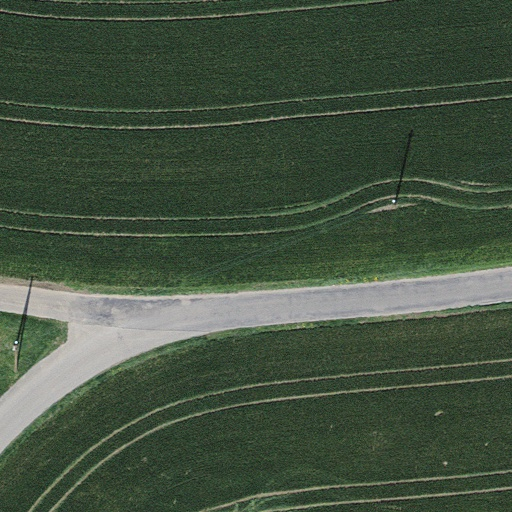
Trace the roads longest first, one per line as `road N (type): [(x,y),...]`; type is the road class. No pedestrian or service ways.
road 1 (unclassified): [(133,320),(511,288)]
road 2 (unclassified): [(0,423),(20,398),(133,320)]
road 3 (unclassified): [(133,320),(0,302)]
